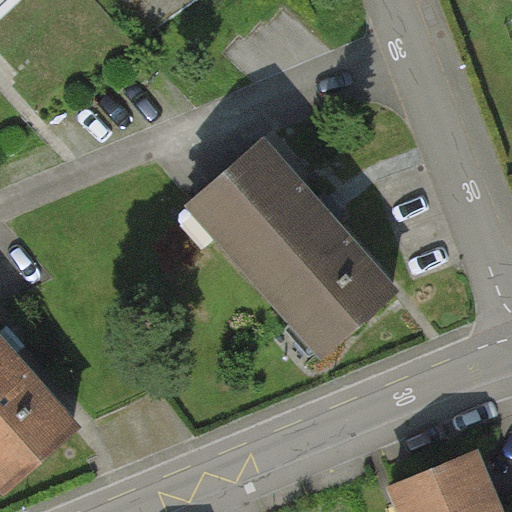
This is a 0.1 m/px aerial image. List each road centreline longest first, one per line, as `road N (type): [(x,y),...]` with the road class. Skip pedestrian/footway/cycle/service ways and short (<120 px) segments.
road 1 (residential): [(417,49),(0,213)]
road 2 (residential): [(139,511),(511,360)]
road 3 (residential): [(417,49),(511,305)]
